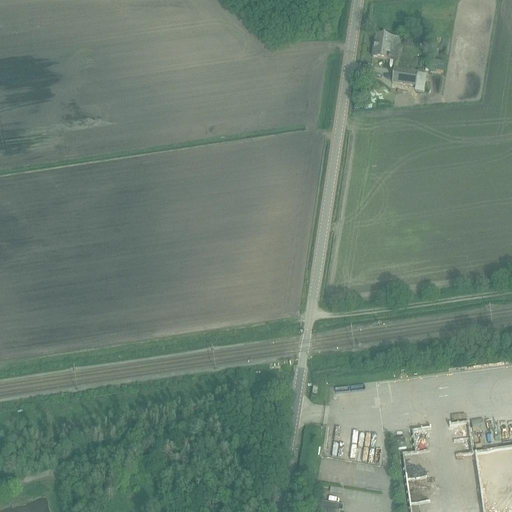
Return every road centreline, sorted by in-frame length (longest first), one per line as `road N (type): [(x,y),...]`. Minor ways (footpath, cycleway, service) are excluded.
road 1 (unclassified): [(278,511),(357,0)]
road 2 (track): [(511,290),(310,313)]
